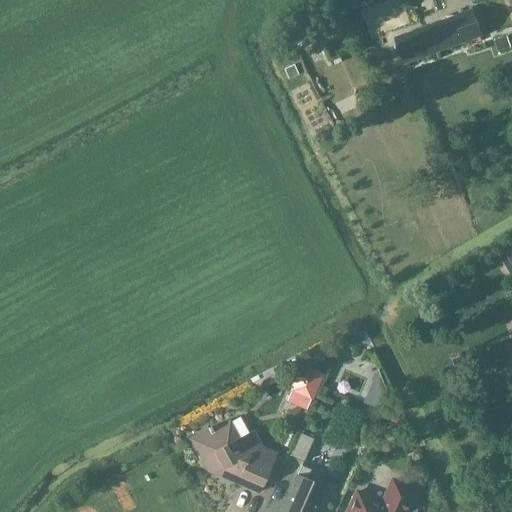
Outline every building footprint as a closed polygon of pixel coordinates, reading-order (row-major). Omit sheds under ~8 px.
[(480,38),(484,37),(474,8),(393,37),(404,65),(467,44),(469,49),(482,44),(480,38)] [(489,47),(511,39),(511,33),(508,20),(483,28),(489,47)] [(511,236),(499,244),(511,265),(511,264),(511,236)] [(324,370),(300,361),(288,391),(289,391),(285,401),(306,408),(309,399),(312,400),(324,370)] [(196,436),(193,443),(208,470),(259,493),(262,486),(276,455),(261,448),(252,432),(236,440),(227,424),(213,431),(211,428),(196,436)] [(290,456),(303,462),(314,439),(300,433),(290,456)] [(317,511),(327,489),(306,480),(311,470),(301,466),(297,476),(296,476),(280,511),(317,511)] [(413,502),(412,501),(416,491),(392,480),(382,503),(357,492),(347,511),(414,511),(415,511),(416,510),(416,509),(416,507),(416,506),(415,504),(414,503),(413,502)]
